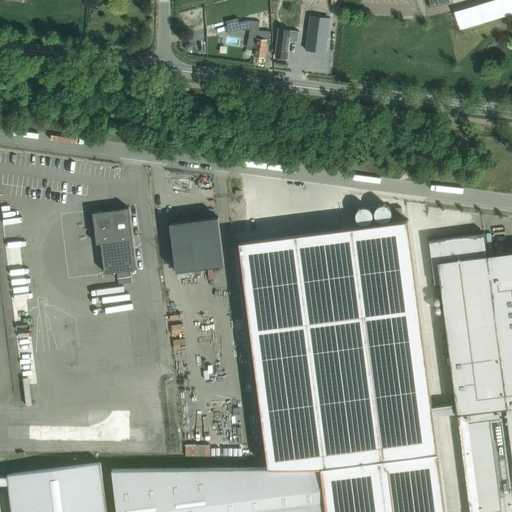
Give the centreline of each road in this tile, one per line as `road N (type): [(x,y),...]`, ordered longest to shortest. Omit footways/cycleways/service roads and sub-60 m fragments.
road 1 (unclassified): [(511,202),(0,135)]
road 2 (secondary): [(511,111),(163,69)]
road 3 (secondary): [(163,69),(0,46)]
road 4 (unknown): [(162,156),(166,269),(186,306)]
road 5 (unknown): [(222,402),(233,387),(230,332),(222,319),(186,306)]
